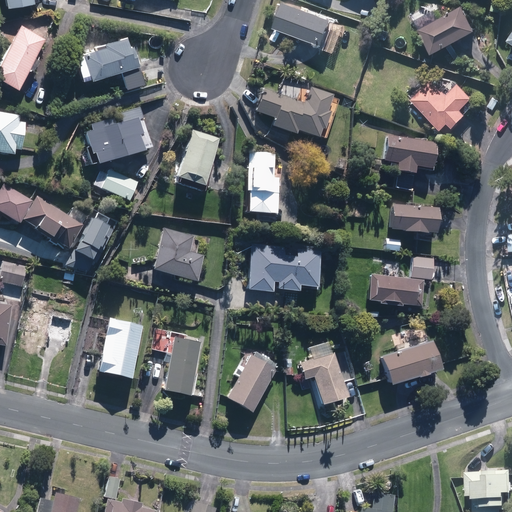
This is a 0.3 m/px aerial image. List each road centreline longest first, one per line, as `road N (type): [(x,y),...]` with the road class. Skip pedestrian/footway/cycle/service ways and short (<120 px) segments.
road 1 (tertiary): [(0,407),(185,451),(281,463),(362,449),(511,399)]
road 2 (residential): [(511,399),(484,318),(474,242),(489,171),(511,136)]
